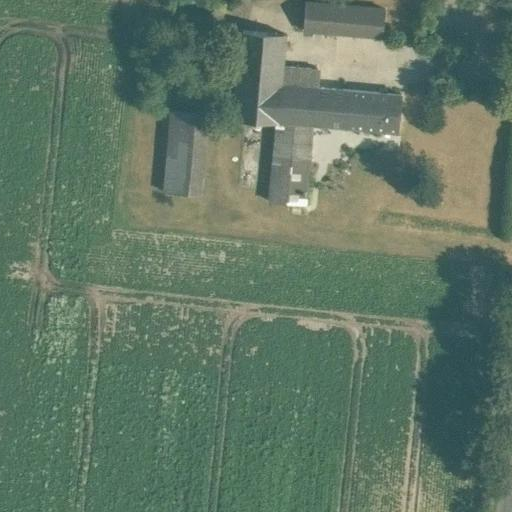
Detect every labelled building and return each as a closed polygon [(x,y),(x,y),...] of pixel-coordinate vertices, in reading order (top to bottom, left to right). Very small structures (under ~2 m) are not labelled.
[(370,8),(306,2),(304,30),(368,36),(370,8)] [(386,9),(370,8),(368,36),(384,37),(386,9)] [(286,34),(243,30),(236,118),(277,122),(278,122),(278,120),(281,84),(282,84),(283,66),(286,34)] [(319,69),(283,66),(282,84),(317,87),(319,69)] [(282,84),(281,84),(278,120),(314,123),(366,128),(369,92),(317,87),(282,84)] [(402,95),(369,92),(366,128),(399,130),(402,95)] [(207,112),(171,109),(164,190),(200,193),(207,112)] [(314,123),(278,120),(278,122),(277,122),(270,200),(307,203),(314,123)]
